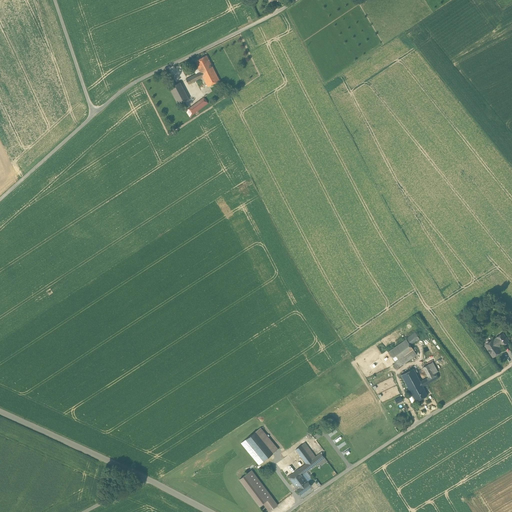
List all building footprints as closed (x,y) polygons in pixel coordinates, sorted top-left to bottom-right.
[(200,72),(201,74),(213,68),(206,56),(195,62),(200,72)] [(213,68),(201,74),(202,77),(208,87),(219,81),(213,68)] [(201,74),(200,72),(191,77),(194,81),(202,77),(201,74)] [(180,82),(169,88),(178,105),(189,99),(180,82)] [(204,98),(186,111),(190,117),(208,103),(204,98)] [(415,333),(406,339),(410,345),(419,339),(415,333)] [(503,334),(497,338),(501,344),(503,346),(508,342),(503,334)] [(404,336),(385,349),(388,352),(406,339),(404,336)] [(497,338),(486,346),(494,357),(502,352),(498,346),(501,344),(497,338)] [(406,339),(388,352),(395,363),(399,360),(411,352),(413,350),(410,345),(406,339)] [(411,352),(399,360),(402,365),(414,357),(411,352)] [(428,377),(420,382),(421,384),(423,386),(438,378),(436,373),(438,372),(433,362),(423,368),(428,377)] [(420,382),(413,369),(401,375),(410,391),(421,384),(420,382)] [(421,384),(410,391),(415,402),(427,395),(423,386),(421,384)] [(266,445),(255,432),(241,443),(259,465),(273,453),(266,445)] [(271,441),(266,445),(273,453),(278,450),(271,441)] [(315,457),(305,443),(296,450),(306,464),(298,469),(300,473),(301,472),(303,471),(304,473),(324,458),(321,453),(315,457)] [(298,469),(287,477),(296,488),(295,489),(296,490),(308,482),(301,472),(300,473),(298,469)] [(277,505),(251,470),(239,479),(259,506),(263,503),(269,511),(277,505)] [(308,482),(296,490),(300,495),(311,486),(308,481),(308,482)]
